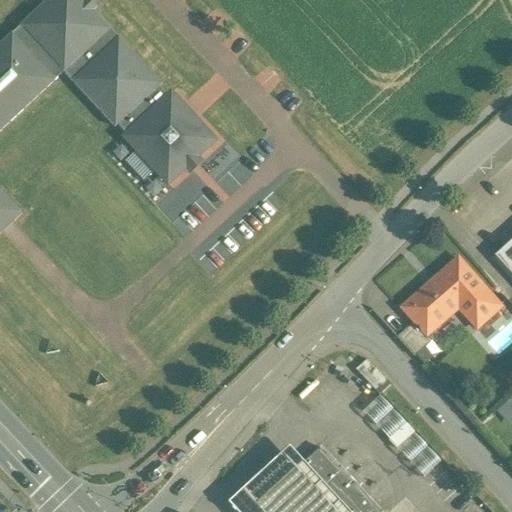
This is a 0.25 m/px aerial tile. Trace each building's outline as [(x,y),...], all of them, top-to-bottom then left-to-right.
[(118,40),(110,31),(110,30),(81,0),(49,0),(20,27),(20,28),(12,36),(11,36),(0,46),(0,236),(22,216),(0,192),(0,133),(55,82),(64,74),(72,83),(115,129),(118,126),(127,136),(127,137),(133,144),(131,146),(140,156),(142,154),(154,167),(152,169),(161,178),(163,176),(168,181),(180,170),(182,172),(199,156),(197,153),(209,142),(205,137),(207,135),(198,126),(196,128),(184,115),(186,112),(177,103),(175,105),(168,98),(158,88),(161,86),(118,39),(118,40)] [(511,239),(507,234),(499,240),(505,247),(494,257),(511,276),(511,239)] [(457,260),(402,309),(413,322),(427,337),(460,307),(477,327),(476,328),(476,329),(500,308),(457,260)] [(413,322),(397,338),(414,357),(431,341),(427,337),(413,322)] [(358,367),(381,394),(393,385),(369,358),(358,367)] [(379,397),(363,412),(376,426),(392,411),(379,397)] [(392,411),(376,426),(389,440),(406,425),(392,411)] [(407,425),(389,442),(396,449),(414,433),(407,425)] [(427,448),(413,434),(397,449),(410,463),(427,448)] [(427,448),(410,463),(424,478),(440,463),(427,448)] [(378,511),(321,449),(300,468),(339,511),(378,511)] [(339,511),(300,468),(285,452),(228,504),(235,511),(339,511)]
